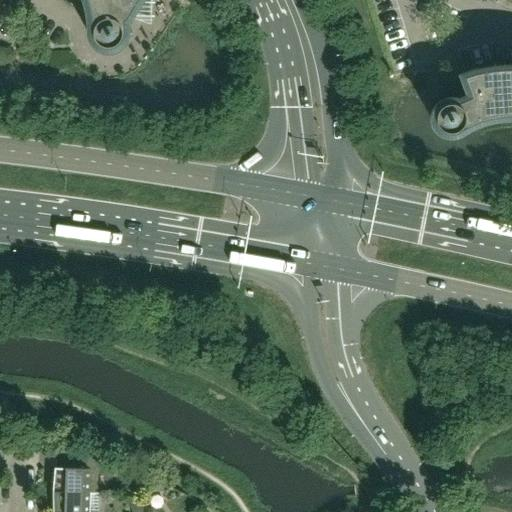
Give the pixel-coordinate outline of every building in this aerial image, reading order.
[(85,0),(86,3),(88,9),(89,15),(90,21),(90,26),(90,32),(90,35),(91,37),(92,40),(93,42),(95,45),(97,46),(99,48),(101,49),(104,50),(106,51),(109,51),(112,50),(114,50),(117,49),(119,48),(121,46),(123,44),(125,42),(126,40),(127,38),(128,35),(128,33),(128,17),(132,11),(149,17),(149,0),(85,0)] [(511,0),(497,0),(496,2),(511,10),(511,0)] [(511,65),(500,65),(495,66),(484,68),(479,69),(470,71),(459,75),(460,77),(462,76),(469,95),(460,98),(459,99),(457,98),(455,98),(453,97),(449,98),(447,98),(444,99),(441,100),(440,101),(438,103),(436,105),(435,108),(433,111),(433,112),(433,114),(432,116),(432,118),(433,120),(433,122),(434,125),(435,127),(436,128),(439,131),(441,133),(444,134),(447,136),(449,136),(451,136),(453,136),(455,136),(458,135),(459,135),(462,133),(468,130),(474,127),(477,125),(487,122),(491,121),(497,120),(500,119),(506,118),(511,118),(511,65)] [(90,493),(90,469),(88,469),(88,456),(63,455),(63,468),(55,468),(53,491),(90,493)] [(146,482),(145,495),(150,495),(154,492),(163,492),(163,483),(146,472),(146,482)] [(98,511),(100,493),(90,493),(53,491),(53,511),(98,511)]
